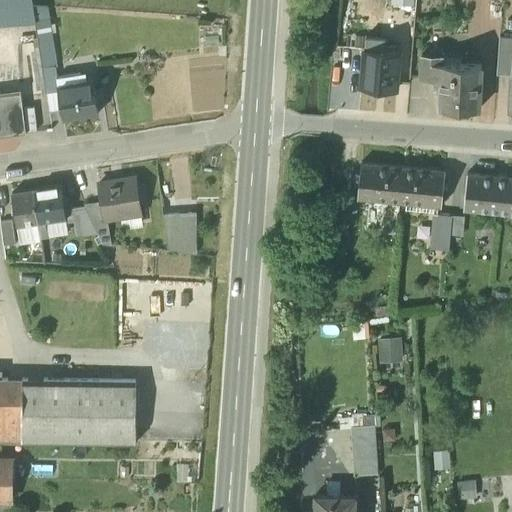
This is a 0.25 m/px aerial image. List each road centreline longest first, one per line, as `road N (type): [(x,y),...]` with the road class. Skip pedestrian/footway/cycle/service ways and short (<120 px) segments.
road 1 (primary): [(231,511),(260,129)]
road 2 (residential): [(0,166),(260,129)]
road 3 (residential): [(260,129),(511,143)]
road 4 (unknown): [(29,161),(33,343)]
road 5 (primary): [(260,129),(265,0)]
